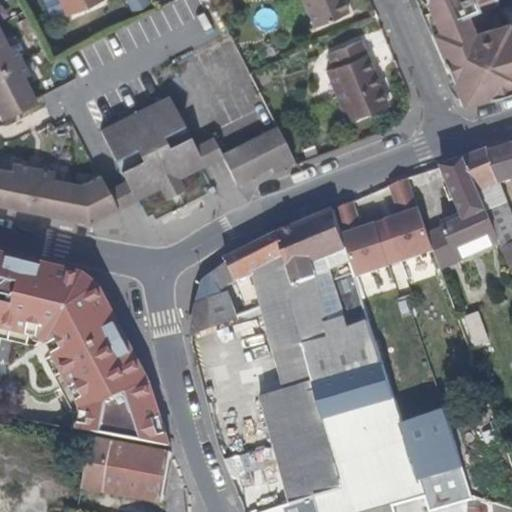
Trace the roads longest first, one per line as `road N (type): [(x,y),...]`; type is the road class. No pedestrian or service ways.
road 1 (residential): [(460,134),(151,259)]
road 2 (residential): [(209,511),(192,473),(151,259)]
road 3 (residential): [(151,259),(76,259),(0,240)]
road 4 (residential): [(402,0),(460,134)]
road 5 (unknown): [(181,511),(41,491)]
